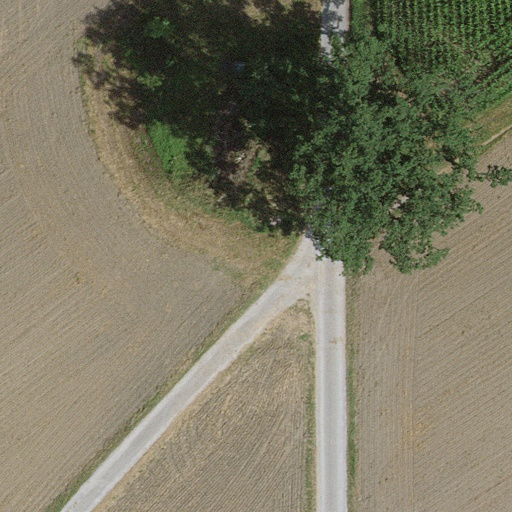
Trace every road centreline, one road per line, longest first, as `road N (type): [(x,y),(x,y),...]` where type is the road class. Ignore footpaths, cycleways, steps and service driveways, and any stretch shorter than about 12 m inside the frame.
road 1 (track): [(87,511),(319,243)]
road 2 (track): [(319,243),(330,511)]
road 3 (track): [(329,0),(319,243)]
